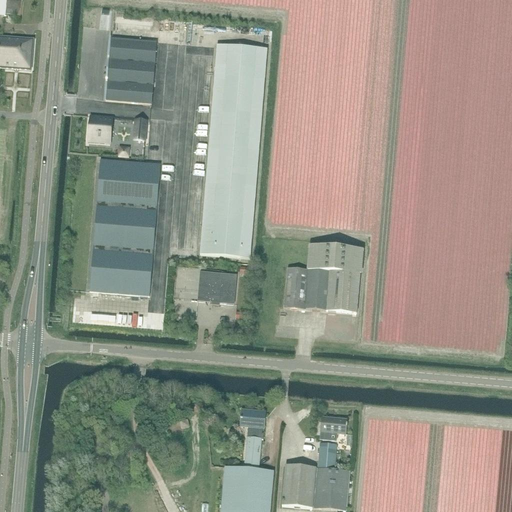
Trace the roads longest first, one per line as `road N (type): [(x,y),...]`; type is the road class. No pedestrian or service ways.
road 1 (unclassified): [(511,382),(31,342)]
road 2 (tertiary): [(31,342),(60,0)]
road 3 (tertiary): [(18,511),(31,342)]
